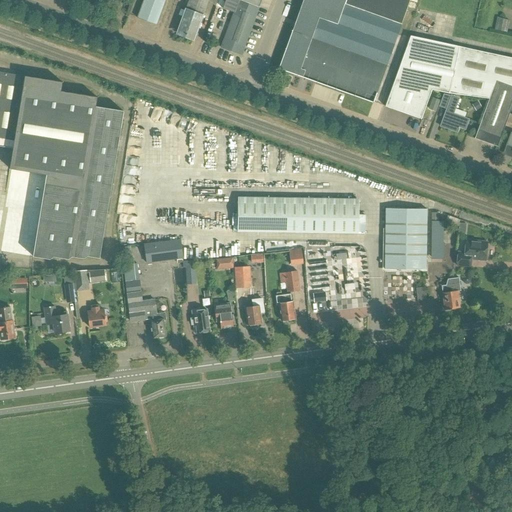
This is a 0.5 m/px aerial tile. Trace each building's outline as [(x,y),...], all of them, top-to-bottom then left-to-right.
[(156,25),(165,0),(144,0),(138,18),(156,25)] [(194,38),(203,14),(207,0),(189,0),(178,32),(194,38)] [(234,14),(221,47),(242,55),(260,7),(259,7),(261,0),(225,0),(222,9),(233,13),(234,14)] [(303,0),(279,69),(373,103),(410,0),(303,0)] [(507,33),(509,21),(496,18),(494,30),(507,33)] [(511,58),(410,36),(385,106),(421,119),(432,91),(478,97),(489,99),(484,113),(475,139),(497,147),(510,111),(511,111),(511,58)] [(0,138),(15,140),(10,169),(46,175),(34,253),(33,257),(50,259),(50,256),(68,259),(69,256),(84,259),(84,256),(99,258),(123,111),(96,107),(97,98),(61,92),(63,82),(25,76),(0,72),(0,138)] [(465,129),(469,120),(453,114),(459,98),(451,95),(447,107),(441,126),(457,132),(459,128),(460,127),(465,129)] [(436,112),(440,101),(432,98),(428,109),(436,112)] [(145,117),(153,118),(155,103),(146,102),(145,117)] [(144,128),(144,117),(136,117),(136,138),(147,138),(148,128),(144,128)] [(141,195),(140,187),(126,188),(126,195),(141,195)] [(25,202),(32,197),(29,193),(21,198),(25,202)] [(238,195),(237,229),(360,231),(360,198),(238,195)] [(125,205),(138,207),(139,199),(126,198),(125,205)] [(426,270),(426,209),(385,209),(385,269),(426,270)] [(443,221),(431,221),(431,234),(443,234),(443,221)] [(182,261),(182,259),(183,259),(180,240),(143,244),(146,264),(177,260),(177,262),(182,261)] [(485,261),(487,243),(466,240),(464,253),(458,252),(457,265),(470,267),(471,259),(485,261)] [(291,266),(303,264),(300,248),(288,251),(291,266)] [(336,267),(316,269),(317,280),(327,279),(326,274),(344,272),(345,279),(350,278),(349,270),(342,271),(341,263),(338,264),(337,254),(333,254),(332,248),(322,249),(323,255),(331,254),(332,264),(336,264),(336,267)] [(354,257),(364,257),(364,252),(341,252),(341,258),(342,258),(342,264),(354,264),(354,257)] [(217,270),(233,268),(232,258),(216,259),(217,270)] [(137,264),(123,266),(127,294),(131,322),(146,320),(146,319),(150,318),(151,321),(150,321),(153,338),(158,337),(160,339),(163,339),(164,336),(166,336),(163,320),(166,320),(165,313),(157,314),(155,300),(142,301),(141,292),(137,264)] [(236,288),(251,287),(249,266),(234,268),(236,288)] [(195,267),(185,268),(186,285),(196,284),(195,267)] [(87,272),(88,283),(106,281),(104,270),(87,272)] [(299,291),(296,271),(279,274),(280,283),(285,282),(287,293),(299,291)] [(76,283),(75,277),(75,275),(63,277),(65,285),(64,285),(65,291),(75,289),(74,284),(76,283)] [(468,276),(464,276),(462,279),(463,282),(465,284),(469,284),(471,281),(470,278),(468,276)] [(445,310),(460,307),(458,291),(460,291),(459,277),(448,279),(449,285),(441,286),(442,293),(445,310)] [(10,279),(10,289),(19,289),(18,279),(10,279)] [(332,279),(318,283),(319,288),(334,285),(332,279)] [(340,291),(340,295),(361,291),(359,280),(344,282),(345,290),(340,291)] [(228,301),(235,300),(233,290),(227,291),(228,301)] [(200,308),(205,307),(201,291),(195,293),(200,308)] [(292,302),(291,294),(275,296),(276,306),(279,305),(281,320),(282,320),(284,322),(287,322),(288,320),(295,319),(293,302),(292,302)] [(80,296),(81,304),(95,304),(94,295),(80,296)] [(254,326),(255,324),(262,323),(260,313),(264,313),(262,298),(251,300),(252,307),(245,307),(248,325),(250,327),(254,326)] [(230,303),(214,305),(216,322),(220,321),(221,329),(222,329),(223,330),(228,330),(229,328),(234,327),(232,312),(231,312),(230,303)] [(57,316),(55,306),(45,307),(48,334),(70,331),(67,311),(60,312),(61,315),(57,316)] [(12,321),(10,307),(0,308),(0,331),(1,340),(2,340),(4,341),(7,341),(7,339),(15,338),(12,321)] [(100,310),(99,307),(91,308),(92,311),(87,311),(89,327),(98,326),(100,327),(105,327),(106,325),(104,309),(100,310)] [(210,331),(208,317),(207,309),(192,312),(193,318),(195,327),(196,326),(197,333),(210,331)] [(33,327),(42,326),(40,316),(31,318),(33,327)]
